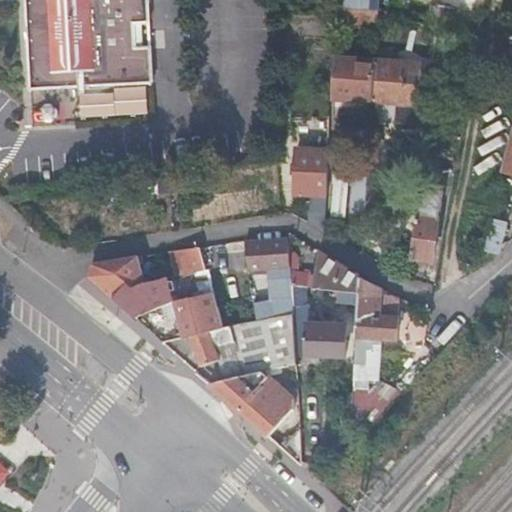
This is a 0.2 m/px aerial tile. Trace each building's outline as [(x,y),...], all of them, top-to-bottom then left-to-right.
[(147,0),(25,0),(31,89),(153,81),(151,45),(136,45),(134,23),(149,22),(147,0)] [(410,0),(408,14),(429,17),(431,3),(414,0),(410,0)] [(431,3),(429,17),(428,25),(456,29),(459,6),(444,3),(435,2),(432,1),(431,3)] [(377,28),(378,10),(340,6),(338,25),(377,28)] [(328,19),(287,18),(287,30),(327,31),(328,19)] [(333,98),(372,101),(375,60),(335,57),(333,98)] [(375,60),(372,101),(410,103),(421,104),(423,63),(375,60)] [(326,231),(328,145),(323,145),(323,149),(298,148),(296,193),(311,193),(310,222),(326,231)] [(177,169),(156,172),(159,191),(180,188),(177,169)] [(367,186),(388,187),(389,175),(380,175),(380,172),(368,172),(367,186)] [(334,176),(331,215),(334,215),(334,216),(337,216),(337,218),(346,218),(348,178),(337,177),(337,176),(334,176)] [(365,218),(378,219),(386,219),(388,187),(367,186),(367,188),(365,213),(365,218)] [(352,212),(365,213),(367,188),(353,187),(352,212)] [(444,190),(422,187),(411,256),(432,260),(434,254),(433,252),(434,245),(435,245),(444,190)] [(365,218),(363,242),(377,242),(378,219),(365,218)] [(490,218),(483,247),(496,251),(504,222),(490,218)] [(292,271),(290,240),(246,241),(250,268),(253,267),(254,271),(255,271),(274,271),(274,276),(275,298),(277,298),(279,304),(281,315),(294,313),(294,305),(293,284),(292,271)] [(209,269),(202,245),(173,250),(177,275),(209,269)] [(359,292),(360,277),(320,251),(316,287),(335,289),(359,292)] [(90,275),(115,297),(146,283),(140,255),(95,263),(90,275)] [(306,286),(310,286),(312,272),(292,271),(293,284),(306,286)] [(359,303),(356,336),(395,338),(397,317),(381,316),(382,289),(360,277),(359,292),(359,303)] [(115,297),(137,316),(169,303),(179,299),(200,294),(209,292),(206,282),(179,288),(165,295),(158,279),(146,283),(115,297)] [(306,286),(293,284),(294,305),(307,304),(306,286)] [(334,301),(359,303),(359,292),(335,289),(334,301)] [(210,330),(225,327),(219,305),(215,291),(209,292),(200,294),(179,299),(189,334),(191,334),(210,330)] [(258,320),(281,315),(279,304),(257,309),(258,320)] [(312,305),(307,304),(294,305),(294,313),(295,324),(312,324),(312,305)] [(260,370),(297,360),(297,355),(295,324),(294,313),(281,315),(258,320),(225,327),(210,330),(191,334),(201,364),(221,357),(219,348),(236,344),(238,352),(221,357),(227,379),(260,370)] [(323,324),(312,324),(295,324),(297,355),(344,357),(346,325),(332,325),(332,320),(323,320),(323,324)] [(211,383),(271,436),(294,409),(293,398),(260,370),(227,379),(211,383)] [(281,445),(303,465),(301,429),(281,445)]
